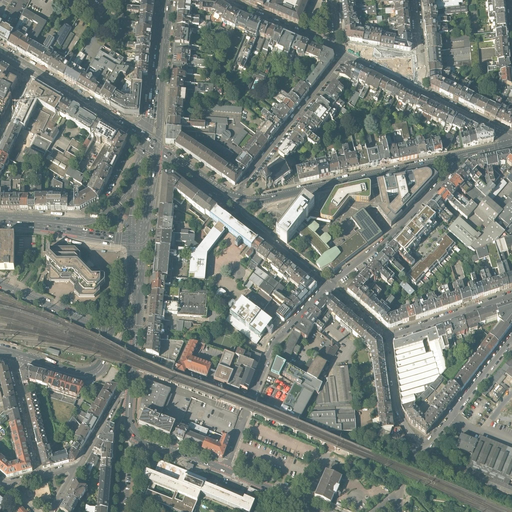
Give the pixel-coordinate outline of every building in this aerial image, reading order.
[(72,3),(67,0),(62,0),(61,3),(77,13),(80,7),(72,3)] [(102,0),(98,7),(104,11),(111,0),(102,0)] [(142,3),(141,9),(153,11),(154,1),(148,0),(130,0),(130,2),(142,3)] [(278,2),(275,1),(275,0),(244,0),(245,0),(245,1),(246,1),(270,12),(279,16),(299,24),(309,0),(299,0),(297,4),(294,11),(283,7),(284,4),(278,1),(278,2)] [(381,0),(374,0),(375,0),(376,6),(376,9),(382,8),(381,0)] [(462,0),(440,0),(434,1),(435,9),(437,8),(443,8),(459,6),(458,3),(462,3),(462,0)] [(489,0),(492,33),(507,32),(506,20),(505,8),(504,0),(489,0)] [(434,1),(423,2),(423,3),(423,6),(423,10),(435,9),(434,1)] [(179,9),(179,13),(187,14),(188,15),(190,15),(190,12),(191,12),(192,9),(190,9),(190,7),(195,8),(195,9),(200,9),(200,12),(213,12),(217,7),(208,6),(207,6),(202,5),(180,3),(179,9)] [(217,7),(213,12),(212,15),(223,22),(223,21),(230,10),(222,5),(219,3),(217,7)] [(376,6),(366,7),(367,15),(376,14),(376,9),(376,6)] [(459,6),(443,8),(443,14),(467,12),(466,6),(459,6)] [(104,11),(98,7),(97,7),(94,12),(93,13),(89,19),(96,23),(104,11)] [(395,15),(397,15),(408,14),(408,10),(408,7),(395,7),(385,8),(385,12),(395,12),(395,15)] [(138,17),(141,17),(153,18),(153,11),(141,9),(128,8),(127,12),(139,13),(138,17)] [(362,8),(343,10),(343,11),(343,17),(354,16),(354,11),(355,11),(356,12),(363,11),(362,8)] [(230,10),(223,21),(234,29),(235,27),(240,15),(239,14),(230,10)] [(25,11),(22,17),(32,23),(33,23),(38,26),(30,40),(32,41),(30,44),(34,46),(35,44),(47,24),(25,11)] [(178,19),(178,20),(189,21),(208,23),(210,23),(210,17),(190,15),(188,15),(187,14),(179,13),(178,19)] [(390,24),(394,23),(409,22),(409,21),(408,14),(397,15),(398,21),(396,21),(396,19),(387,20),(387,24),(390,24)] [(438,15),(424,16),(425,24),(425,25),(439,23),(450,22),(450,18),(444,19),(443,14),(438,15)] [(240,15),(235,27),(246,31),(251,19),(249,19),(240,15)] [(14,33),(14,34),(23,39),(32,23),(22,17),(14,33)] [(124,22),(124,27),(137,28),(152,30),(153,18),(141,17),(140,23),(138,23),(124,22)] [(252,20),(251,19),(246,31),(245,34),(247,35),(245,38),(249,40),(245,50),(244,50),(243,53),(244,54),(242,59),(241,58),(238,65),(244,67),(258,35),(262,24),(252,20)] [(208,23),(189,21),(188,28),(209,30),(209,26),(207,25),(208,23)] [(0,40),(8,45),(14,36),(13,35),(14,34),(14,33),(3,26),(0,23),(0,40)] [(439,23),(425,25),(425,30),(425,31),(448,29),(447,26),(440,27),(439,23)] [(256,49),(254,48),(253,51),(259,53),(265,39),(270,28),(266,26),(262,24),(258,35),(261,36),(256,49)] [(54,44),(57,46),(61,48),(69,33),(71,29),(64,25),(56,40),(54,44)] [(220,26),(210,42),(214,44),(224,29),(220,26)] [(137,41),(138,41),(150,42),(152,30),(137,28),(136,37),(138,37),(137,41)] [(275,30),(270,28),(265,39),(269,40),(268,42),(266,41),(261,53),(267,55),(269,49),(276,30),(275,30)] [(361,28),(345,30),(345,31),(345,38),(346,39),(347,40),(358,42),(362,42),(365,28),(361,28)] [(365,28),(362,42),(364,43),(369,44),(371,30),(368,30),(368,28),(365,28)] [(448,29),(425,31),(425,32),(426,39),(438,38),(437,33),(439,33),(439,34),(448,34),(448,29)] [(278,31),(276,30),(269,49),(272,50),(271,53),(275,55),(276,53),(284,34),(278,31)] [(371,30),(369,44),(378,45),(379,45),(381,34),(381,32),(371,30)] [(492,33),(490,34),(491,37),(484,38),(484,42),(493,41),(507,40),(507,39),(507,32),(492,33)] [(74,35),(69,33),(61,48),(55,57),(55,58),(62,62),(65,57),(63,55),(74,35)] [(176,44),(176,46),(188,46),(189,43),(190,34),(177,33),(176,44)] [(14,36),(8,45),(16,50),(23,39),(14,34),(13,35),(14,36)] [(289,36),(284,34),(276,53),(288,57),(295,38),(289,36)] [(381,34),(379,45),(386,47),(393,48),(395,41),(395,38),(381,34)] [(469,36),(469,35),(447,37),(448,43),(463,42),(464,48),(470,48),(469,44),(469,36)] [(118,40),(110,37),(106,43),(120,47),(121,41),(118,40)] [(438,38),(426,39),(427,45),(427,52),(441,51),(440,37),(438,38)] [(41,65),(54,44),(56,40),(51,38),(44,48),(46,49),(44,51),(37,47),(38,46),(35,44),(34,46),(27,57),(41,65)] [(297,39),(295,38),(288,57),(287,60),(290,61),(294,53),(293,53),(293,51),(297,53),(302,41),(297,39)] [(410,38),(400,38),(400,41),(395,41),(393,48),(401,49),(409,51),(410,50),(411,50),(411,49),(412,48),(410,38)] [(27,57),(34,46),(30,44),(28,42),(26,41),(23,39),(16,50),(27,57)] [(507,40),(493,41),(493,44),(495,44),(497,57),(498,62),(510,61),(510,60),(507,40)] [(137,49),(150,50),(150,42),(138,41),(137,46),(137,49)] [(305,43),(302,41),(297,53),(293,62),(301,65),(303,61),(299,59),(300,55),(303,57),(305,55),(309,44),(305,43)] [(493,41),(484,42),(469,44),(470,48),(470,54),(471,62),(472,71),(474,72),(476,72),(476,65),(498,62),(497,57),(479,59),(478,49),(494,48),(493,44),(493,41)] [(54,44),(41,65),(48,69),(53,60),(49,57),(50,56),(51,56),(52,55),(57,46),(54,44)] [(316,47),(309,44),(305,55),(318,60),(323,50),(316,47)] [(86,92),(95,97),(100,89),(101,87),(99,85),(96,84),(105,69),(110,72),(115,75),(117,71),(121,64),(121,63),(124,59),(103,47),(90,68),(96,72),(92,79),(92,80),(93,81),(86,92)] [(464,48),(441,51),(441,56),(470,54),(470,48),(464,48)] [(136,59),(149,60),(150,50),(137,49),(136,59)] [(323,50),(318,60),(317,63),(320,64),(319,66),(325,70),(334,59),(333,56),(332,54),(324,51),(323,50)] [(441,51),(427,52),(428,59),(429,66),(440,67),(442,67),(442,63),(441,56),(441,51)] [(70,69),(64,79),(77,87),(84,76),(85,74),(82,73),(83,71),(78,67),(85,56),(80,53),(71,66),(70,69)] [(66,61),(65,64),(58,75),(64,79),(70,69),(66,67),(67,66),(68,66),(73,56),(70,54),(66,61)] [(58,75),(65,64),(62,62),(55,58),(53,60),(48,69),(58,75)] [(187,66),(187,63),(206,64),(206,60),(196,60),(174,58),(174,63),(174,65),(187,66)] [(499,69),(488,70),(488,74),(500,73),(511,72),(511,71),(510,61),(498,62),(499,69)] [(442,63),(442,67),(456,68),(461,69),(468,70),(472,71),(471,62),(442,63)] [(476,65),(476,72),(480,73),(485,75),(488,74),(488,70),(499,69),(498,62),(476,65)] [(0,75),(4,78),(9,70),(0,64),(0,75)] [(136,65),(121,64),(117,71),(129,72),(129,74),(135,74),(136,69),(136,65)] [(348,65),(339,76),(345,78),(351,81),(353,76),(358,67),(354,65),(352,64),(350,64),(348,65)] [(147,76),(148,66),(136,65),(136,69),(135,74),(143,75),(147,76)] [(187,66),(174,65),(174,66),(173,73),(184,74),(193,75),(193,71),(187,70),(187,66)] [(319,66),(318,69),(306,85),(311,88),(315,84),(321,75),(325,70),(319,66)] [(440,67),(429,66),(429,71),(430,72),(430,74),(442,74),(450,75),(452,75),(454,71),(443,70),(442,71),(440,71),(440,67)] [(355,78),(352,86),(355,88),(358,82),(364,70),(360,68),(358,67),(353,76),(355,78)] [(96,84),(99,85),(102,80),(104,77),(105,75),(106,75),(107,76),(110,72),(105,69),(96,84)] [(358,82),(365,85),(371,74),(367,72),(364,70),(358,82)] [(107,87),(100,100),(105,103),(110,106),(111,104),(115,96),(116,94),(118,91),(115,90),(114,90),(113,92),(111,91),(110,89),(114,88),(117,82),(118,82),(119,79),(120,77),(122,77),(126,78),(127,77),(129,74),(129,72),(117,71),(115,75),(109,85),(107,87)] [(100,89),(95,97),(100,100),(107,87),(109,85),(115,75),(110,72),(107,76),(103,84),(105,86),(103,90),(100,89)] [(501,81),(500,84),(506,87),(506,86),(511,87),(511,77),(511,72),(500,73),(500,77),(499,77),(499,80),(501,81)] [(173,76),(172,82),(183,83),(184,81),(185,81),(186,76),(184,76),(184,74),(173,73),(173,76)] [(131,84),(132,84),(132,78),(135,78),(135,74),(129,74),(127,77),(126,78),(125,80),(127,82),(131,84)] [(132,78),(132,84),(142,85),(143,75),(135,74),(135,78),(132,78)] [(369,88),(374,90),(371,97),(374,98),(383,80),(374,75),(371,74),(365,85),(362,91),(359,97),(363,99),(369,88)] [(430,82),(442,80),(441,77),(449,78),(450,75),(442,74),(430,74),(430,76),(430,78),(430,82)] [(84,76),(77,87),(86,92),(93,81),(92,80),(92,79),(91,79),(90,79),(84,76)] [(339,76),(334,83),(338,87),(345,78),(339,76)] [(355,78),(353,76),(351,81),(347,89),(353,93),(354,91),(355,88),(352,86),(355,78)] [(446,83),(439,92),(446,95),(448,96),(456,80),(452,78),(448,84),(446,83)] [(17,84),(11,80),(8,85),(5,83),(6,82),(1,79),(0,80),(0,117),(2,118),(12,99),(10,98),(9,97),(11,93),(12,93),(17,84)] [(111,104),(110,106),(125,115),(130,115),(139,116),(140,107),(142,85),(132,84),(131,84),(127,82),(125,80),(118,91),(116,94),(115,96),(111,104)] [(384,80),(383,80),(374,98),(378,100),(381,94),(383,95),(385,93),(390,83),(384,80)] [(442,80),(430,82),(431,86),(431,87),(432,88),(439,92),(446,83),(442,80)] [(456,80),(448,96),(449,97),(453,99),(458,89),(456,88),(459,82),(456,80)] [(183,83),(172,82),(172,85),(171,91),(171,92),(182,93),(182,90),(195,90),(202,90),(201,85),(183,83)] [(467,85),(459,102),(460,102),(463,104),(464,104),(469,94),(466,93),(466,92),(468,91),(472,84),(469,82),(467,85)] [(63,101),(33,83),(13,124),(22,129),(23,130),(26,123),(34,127),(30,133),(36,136),(41,138),(44,133),(47,128),(55,115),(63,101)] [(334,84),(329,90),(339,97),(340,94),(342,95),(343,93),(342,92),(343,90),(338,87),(334,83),(334,84)] [(390,83),(385,93),(388,95),(384,103),(388,105),(397,86),(396,86),(390,83)] [(302,86),(300,84),(291,96),(300,103),(306,95),(309,91),(302,86)] [(458,89),(453,99),(458,101),(459,102),(467,85),(463,84),(461,89),(461,91),(458,89)] [(182,90),(182,93),(186,93),(212,95),(213,93),(222,94),(222,90),(217,90),(217,87),(201,85),(202,90),(195,90),(182,90)] [(397,86),(388,105),(386,107),(390,109),(395,99),(397,100),(403,89),(398,87),(397,86)] [(501,97),(499,101),(502,102),(504,103),(507,98),(510,92),(511,91),(511,88),(511,87),(506,86),(506,87),(504,91),(497,88),(495,93),(501,97)] [(408,92),(403,89),(397,100),(399,103),(396,109),(399,112),(408,92)] [(469,94),(464,104),(468,106),(469,107),(474,97),(477,90),(474,89),(472,93),(472,96),(469,94)] [(326,94),(325,95),(342,108),(344,105),(338,100),(340,98),(339,97),(329,90),(326,94)] [(353,93),(351,97),(348,103),(354,108),(359,97),(362,91),(360,90),(359,93),(354,91),(353,93)] [(170,100),(170,102),(184,103),(185,103),(186,93),(182,93),(171,92),(170,100)] [(409,93),(408,92),(399,112),(398,115),(401,117),(407,104),(410,105),(415,95),(409,93)] [(474,97),(469,107),(475,110),(484,93),(481,92),(478,96),(479,98),(478,100),(474,97)] [(283,93),(280,97),(296,109),(297,107),(300,103),(291,96),(290,95),(288,97),(283,93)] [(488,96),(484,93),(475,110),(476,110),(484,114),(489,104),(484,102),(484,100),(486,100),(488,96)] [(324,96),(320,101),(331,109),(333,107),(344,115),(347,112),(342,108),(325,95),(324,96)] [(416,108),(421,99),(415,96),(415,95),(410,105),(409,107),(412,108),(413,107),(416,108)] [(282,104),(280,107),(291,115),(295,110),(296,109),(280,97),(277,101),(282,104)] [(501,110),(496,120),(500,122),(501,123),(506,113),(510,106),(511,105),(511,98),(509,99),(507,98),(504,103),(501,110)] [(422,114),(428,102),(422,99),(421,99),(416,108),(420,111),(417,116),(420,118),(422,114)] [(489,104),(484,114),(489,117),(491,118),(499,101),(495,99),(493,104),(494,105),(493,106),(489,104)] [(55,115),(47,128),(52,130),(60,117),(59,117),(59,115),(66,119),(73,108),(73,107),(63,101),(55,115)] [(316,106),(330,118),(333,120),(335,118),(334,117),(336,113),(331,109),(320,101),(316,106)] [(499,101),(491,118),(492,118),(496,120),(501,110),(497,109),(498,107),(499,107),(502,102),(499,101)] [(184,103),(170,102),(169,109),(169,111),(184,112),(184,103)] [(422,114),(432,120),(438,108),(433,105),(428,102),(422,114)] [(242,108),(197,104),(196,111),(241,115),(242,108)] [(275,108),(273,111),(286,121),(287,120),(291,115),(280,107),(279,106),(277,108),(275,108)] [(311,112),(309,115),(322,125),(323,126),(330,118),(316,106),(311,112)] [(66,119),(90,134),(98,122),(83,113),(82,113),(73,108),(66,119)] [(432,120),(439,123),(445,111),(439,108),(438,108),(432,120)] [(169,116),(169,121),(183,122),(184,112),(169,111),(169,116)] [(272,115),(270,118),(281,127),(285,122),(286,121),(273,111),(271,114),(272,115)] [(445,111),(439,123),(445,126),(446,124),(451,114),(446,112),(445,111)] [(264,124),(265,125),(276,133),(281,128),(281,127),(270,118),(264,113),(261,117),(266,120),(264,124)] [(506,113),(501,123),(505,125),(508,126),(511,128),(511,127),(511,113),(509,114),(506,113)] [(446,124),(451,127),(456,117),(453,115),(451,114),(446,124)] [(305,120),(304,121),(315,130),(316,131),(318,129),(320,131),(322,128),(321,127),(322,125),(309,115),(305,120)] [(205,124),(226,126),(228,126),(227,120),(197,117),(197,123),(205,124)] [(456,117),(451,127),(457,130),(461,132),(466,121),(457,117),(456,117)] [(183,122),(169,121),(168,127),(168,129),(168,131),(180,132),(181,130),(181,128),(196,129),(197,129),(205,130),(205,128),(205,124),(197,123),(183,122)] [(299,127),(299,128),(312,138),(315,136),(313,133),(315,130),(304,121),(299,127)] [(461,138),(468,136),(467,132),(471,124),(468,123),(466,121),(461,132),(460,134),(461,138)] [(98,122),(90,134),(88,138),(90,139),(92,138),(94,139),(95,137),(96,135),(102,124),(98,122)] [(407,123),(391,126),(392,133),(402,131),(404,140),(407,140),(410,139),(407,123)] [(0,150),(0,155),(8,159),(16,142),(22,129),(13,124),(0,150)] [(119,135),(102,124),(96,135),(95,137),(98,139),(97,141),(100,143),(101,141),(106,144),(111,147),(119,135)] [(226,126),(205,124),(205,128),(210,129),(209,132),(209,135),(215,135),(222,136),(222,134),(223,133),(224,132),(226,132),(226,126)] [(443,131),(448,134),(454,136),(457,130),(451,127),(446,124),(445,126),(443,131)] [(467,132),(468,136),(476,135),(476,132),(478,128),(471,124),(467,132)] [(261,129),(257,136),(268,144),(273,137),(275,135),(276,133),(265,125),(264,126),(261,129)] [(298,129),(293,136),(304,144),(306,141),(317,148),(320,144),(312,138),(299,128),(298,129)] [(8,159),(9,159),(13,150),(23,130),(22,129),(8,159)] [(483,130),(481,129),(479,134),(476,135),(478,145),(483,143),(490,142),(493,141),(494,139),(494,136),(489,133),(483,130)] [(44,133),(41,138),(52,143),(58,132),(54,130),(50,137),(44,133)] [(248,134),(242,130),(233,143),(238,147),(248,134)] [(180,132),(168,131),(167,144),(174,145),(176,145),(181,137),(182,136),(187,136),(188,132),(180,132)] [(227,132),(226,132),(224,132),(223,133),(222,134),(222,136),(222,138),(222,139),(223,140),(225,141),(226,141),(228,141),(229,140),(230,139),(231,138),(231,136),(231,135),(230,133),(229,132),(227,132)] [(202,140),(215,141),(215,135),(209,135),(196,133),(195,140),(202,140)] [(454,136),(448,134),(444,143),(441,148),(442,152),(444,152),(447,151),(454,136)] [(127,140),(119,135),(111,147),(107,155),(108,156),(118,160),(127,140)] [(478,145),(476,135),(468,136),(470,146),(471,146),(478,145)] [(41,138),(36,136),(31,146),(38,150),(46,154),(46,153),(52,143),(41,138)] [(244,152),(243,154),(244,156),(253,163),(260,154),(262,152),(266,146),(268,144),(257,136),(255,137),(255,139),(244,152)] [(292,136),(287,144),(295,150),(304,157),(308,151),(302,147),(304,144),(293,136),(292,136)] [(468,136),(461,138),(463,148),(464,148),(470,146),(468,136)] [(225,167),(181,137),(176,145),(175,147),(184,152),(199,163),(214,173),(221,177),(222,178),(228,169),(227,168),(225,167)] [(380,166),(377,153),(370,154),(369,148),(372,147),(370,137),(364,138),(366,151),(370,168),(372,168),(378,167),(380,166)] [(436,154),(442,152),(441,148),(444,143),(440,141),(440,140),(436,140),(436,138),(431,139),(432,142),(434,154),(436,154)] [(83,146),(73,140),(70,146),(80,152),(80,151),(83,146)] [(233,154),(215,141),(202,140),(230,159),(233,154)] [(399,162),(396,148),(387,150),(385,140),(379,141),(381,151),(377,152),(377,153),(380,166),(389,164),(399,162)] [(91,143),(87,141),(83,146),(80,151),(85,153),(91,143)] [(417,144),(415,144),(417,158),(419,158),(427,156),(424,142),(423,142),(419,142),(418,141),(416,141),(417,144)] [(429,141),(424,142),(427,156),(433,154),(434,154),(432,142),(429,142),(429,141)] [(111,147),(106,144),(89,172),(93,174),(94,175),(99,166),(103,161),(105,158),(107,155),(111,147)] [(287,144),(278,154),(285,159),(287,161),(288,159),(290,162),(292,161),(290,157),(295,150),(287,144)] [(409,145),(406,146),(396,148),(399,162),(413,159),(417,158),(415,144),(409,145)] [(347,147),(343,148),(344,153),(348,173),(350,173),(359,171),(356,157),(352,158),(351,156),(349,156),(347,147)] [(358,152),(355,152),(356,157),(359,171),(360,170),(370,168),(366,151),(361,152),(361,149),(358,150),(358,152)] [(19,154),(13,150),(9,159),(9,160),(14,163),(19,154)] [(26,151),(23,157),(37,165),(38,166),(39,164),(42,159),(26,151)] [(42,159),(39,164),(64,179),(65,176),(70,169),(76,158),(66,152),(63,157),(53,151),(50,156),(46,153),(46,154),(44,156),(42,159)] [(344,153),(336,154),(340,175),(341,174),(348,173),(344,153)] [(509,159),(500,170),(503,173),(506,170),(508,171),(511,166),(511,153),(508,154),(509,159)] [(336,154),(329,156),(330,162),(333,161),(333,165),(330,165),(330,164),(328,164),(330,177),(338,175),(340,175),(336,154)] [(499,156),(496,156),(498,167),(498,168),(500,170),(509,159),(508,154),(506,154),(502,155),(499,156)] [(9,159),(8,159),(0,155),(0,166),(4,169),(5,166),(7,167),(9,163),(8,162),(9,160),(9,159)] [(315,161),(314,155),(309,160),(310,168),(302,169),(297,170),(300,183),(319,179),(315,161)] [(112,172),(118,160),(108,156),(107,159),(105,162),(103,161),(99,166),(102,168),(112,172)] [(239,160),(236,163),(239,166),(247,171),(248,170),(253,163),(244,156),(240,161),(239,160)] [(494,157),(486,158),(485,159),(490,183),(494,182),(493,176),(491,168),(494,168),(496,167),(498,167),(496,156),(494,157)] [(326,159),(315,161),(319,179),(321,179),(330,177),(328,164),(326,159)] [(474,161),(469,162),(477,169),(480,169),(481,170),(484,170),(484,172),(485,172),(486,176),(485,177),(487,187),(490,183),(485,159),(481,160),(477,161),(474,161)] [(273,188),(274,189),(275,189),(274,187),(279,184),(280,185),(279,184),(284,180),(285,182),(285,181),(284,180),(289,176),(290,178),(291,177),(290,176),(292,174),(291,173),(292,172),(290,171),(291,168),(292,168),(292,167),(296,165),(293,161),(289,163),(288,165),(285,164),(284,162),(284,163),(283,161),(280,163),(279,162),(278,162),(279,164),(275,167),(274,166),(273,166),(274,167),(270,171),(269,169),(268,170),(269,171),(265,175),(264,173),(263,174),(264,175),(263,176),(264,176),(263,176),(262,176),(262,177),(261,177),(261,178),(261,179),(261,180),(262,181),(262,182),(266,188),(267,188),(269,191),(273,188)] [(234,162),(230,168),(235,172),(239,166),(236,163),(234,162)] [(477,169),(469,162),(466,166),(464,168),(478,181),(479,181),(482,178),(475,172),(477,169)] [(4,169),(0,166),(0,175),(2,172),(5,173),(10,173),(10,172),(4,169)] [(247,171),(239,166),(235,172),(230,168),(228,169),(222,178),(228,183),(235,188),(241,179),(247,171)] [(105,187),(112,172),(102,168),(97,177),(96,176),(93,181),(105,187)] [(478,181),(464,168),(463,169),(461,171),(460,173),(466,179),(467,180),(469,178),(476,184),(478,181)] [(500,175),(494,170),(494,168),(491,168),(493,176),(494,182),(500,175)] [(85,177),(70,169),(65,176),(71,179),(80,184),(83,180),(85,177)] [(390,228),(408,209),(438,177),(436,175),(433,173),(430,172),(426,171),(412,175),(404,176),(400,177),(394,179),(383,181),(377,182),(378,187),(378,190),(382,207),(378,211),(390,228)] [(21,177),(10,172),(10,173),(10,180),(21,180),(21,177)] [(466,179),(460,173),(458,174),(456,177),(455,178),(469,191),(472,188),(465,181),(466,179)] [(192,205),(200,196),(175,177),(171,176),(163,175),(160,208),(172,209),(173,200),(175,200),(181,205),(185,200),(192,205)] [(47,210),(48,196),(48,195),(44,195),(44,194),(41,194),(42,176),(36,176),(36,184),(36,198),(35,210),(47,210)] [(63,180),(63,185),(62,190),(65,191),(66,191),(71,191),(75,191),(75,188),(68,187),(68,184),(71,179),(65,176),(64,179),(63,180)] [(469,191),(455,178),(453,180),(448,185),(455,193),(458,190),(458,191),(459,190),(461,191),(462,191),(465,195),(466,194),(469,191)] [(495,188),(487,197),(491,201),(507,183),(503,179),(495,188)] [(61,210),(62,190),(63,185),(53,180),(53,197),(48,196),(47,210),(52,210),(54,210),(61,210)] [(105,187),(93,181),(91,187),(90,186),(83,180),(80,184),(90,192),(98,201),(105,187)] [(481,193),(486,188),(479,181),(478,181),(476,184),(474,186),(481,193)] [(10,183),(1,182),(1,191),(1,198),(2,198),(2,195),(5,195),(5,188),(10,188),(10,183)] [(25,183),(20,183),(20,185),(20,198),(20,210),(28,210),(28,198),(23,198),(24,197),(25,197),(25,183)] [(493,186),(490,183),(487,187),(486,188),(481,193),(487,197),(495,188),(493,186)] [(368,185),(367,185),(336,192),(335,192),(334,193),(320,218),(320,220),(321,221),(327,222),(329,223),(331,224),(333,223),(334,222),(349,203),(350,202),(351,202),(368,204),(369,203),(370,202),(370,201),(370,193),(370,189),(370,187),(370,186),(368,185)] [(455,193),(448,185),(443,191),(442,191),(461,207),(465,211),(470,205),(464,201),(463,202),(456,195),(455,196),(454,195),(455,193)] [(477,208),(487,197),(481,193),(474,186),(472,188),(469,191),(466,194),(474,200),(471,203),(477,208)] [(98,201),(90,192),(78,199),(79,191),(75,191),(74,211),(80,211),(98,201)] [(461,207),(442,191),(441,193),(436,198),(444,205),(447,202),(448,203),(449,203),(458,211),(461,207)] [(511,191),(499,208),(502,211),(511,199),(511,191)] [(204,199),(200,196),(192,205),(205,215),(205,214),(210,218),(216,209),(214,207),(207,201),(204,199)] [(10,198),(10,210),(20,210),(20,198),(19,198),(17,198),(17,197),(14,197),(14,198),(10,198)] [(491,201),(487,197),(477,208),(493,222),(502,211),(499,208),(491,201)] [(2,198),(1,198),(1,210),(10,210),(10,198),(2,198)] [(444,205),(436,198),(431,203),(431,204),(450,221),(453,218),(446,212),(447,212),(444,209),(444,208),(443,207),(444,205)] [(511,199),(502,211),(493,222),(511,237),(511,199)] [(173,200),(172,209),(174,209),(174,210),(191,218),(192,220),(201,228),(205,224),(199,219),(199,218),(189,209),(192,205),(185,200),(181,205),(175,200),(173,200)] [(314,209),(303,201),(292,215),(276,235),(281,239),(280,240),(287,245),(296,234),(301,227),(304,224),(305,223),(306,221),(308,219),(307,218),(314,209)] [(511,237),(493,222),(477,208),(471,203),(470,205),(465,211),(461,207),(458,211),(467,219),(473,213),(485,223),(483,225),(487,229),(480,237),(468,251),(471,254),(476,252),(498,242),(511,237)] [(450,221),(431,204),(429,205),(425,210),(434,217),(435,215),(436,216),(438,217),(440,219),(441,219),(447,224),(450,221)] [(172,209),(160,208),(159,219),(159,220),(172,222),(174,210),(174,209),(172,209)] [(214,223),(217,226),(225,216),(216,209),(210,218),(215,222),(214,223)] [(425,210),(393,245),(408,258),(412,254),(409,251),(413,247),(415,249),(420,243),(418,242),(424,235),(426,237),(431,231),(429,230),(432,227),(433,228),(437,224),(433,221),(435,218),(434,217),(425,210)] [(383,227),(370,211),(368,213),(369,214),(380,228),(380,229),(383,227)] [(358,235),(368,247),(382,236),(365,215),(362,212),(351,221),(360,234),(358,235)] [(225,216),(217,226),(212,232),(206,227),(203,231),(208,238),(200,248),(197,251),(187,250),(180,249),(170,248),(156,247),(155,260),(153,277),(170,279),(171,269),(172,259),(178,259),(178,252),(191,253),(189,280),(204,282),(207,255),(223,236),(225,233),(223,232),(225,230),(232,236),(248,248),(251,251),(258,242),(255,240),(234,223),(225,216)] [(458,218),(446,232),(468,251),(480,237),(458,218)] [(172,222),(159,220),(158,222),(157,233),(172,234),(173,224),(173,222),(172,222)] [(324,258),(329,255),(328,253),(329,252),(326,248),(330,244),(330,242),(326,238),(324,238),(320,241),(314,236),(318,232),(318,230),(314,226),(312,226),(308,230),(304,227),(303,228),(301,227),(296,234),(306,243),(314,251),(322,260),(324,258)] [(172,234),(157,233),(157,234),(156,244),(156,247),(170,248),(172,234)] [(194,237),(172,234),(170,248),(180,249),(180,246),(175,246),(175,242),(186,243),(186,244),(185,245),(185,247),(186,248),(187,248),(187,247),(187,250),(197,251),(200,248),(194,243),(195,236),(194,236),(194,237)] [(368,247),(358,235),(336,253),(335,252),(329,255),(324,258),(322,260),(316,267),(317,269),(321,273),(329,269),(333,274),(347,263),(364,250),(368,247)] [(445,235),(441,240),(451,250),(455,245),(445,235)] [(15,236),(0,236),(0,269),(15,270),(15,236)] [(447,254),(451,250),(441,240),(436,245),(438,247),(447,254)] [(504,241),(495,245),(501,264),(506,263),(503,253),(508,252),(507,250),(504,241)] [(261,245),(258,242),(251,251),(246,258),(248,260),(253,254),(253,253),(254,252),(257,255),(263,246),(261,245)] [(387,251),(394,258),(398,255),(411,267),(414,263),(408,258),(393,245),(387,250),(387,251)] [(497,268),(502,267),(501,264),(495,245),(486,249),(488,257),(492,270),(497,268)] [(268,249),(263,246),(257,255),(256,256),(262,261),(269,250),(268,249)] [(447,254),(438,247),(434,251),(443,260),(448,255),(447,254)] [(477,252),(477,255),(479,260),(488,257),(486,249),(477,252)] [(49,250),(47,251),(47,272),(49,274),(49,281),(51,283),(70,282),(74,288),(75,294),(80,298),(96,298),(100,292),(100,288),(105,283),(104,278),(100,273),(89,272),(84,267),(80,263),(80,255),(76,250),(52,250),(49,250)] [(273,254),(269,250),(262,261),(266,263),(266,262),(273,254)] [(389,265),(401,276),(404,272),(394,263),(394,264),(392,262),(394,258),(387,251),(385,252),(381,257),(389,265)] [(434,251),(430,256),(438,264),(439,265),(443,260),(434,251)] [(277,257),(273,254),(266,262),(270,265),(268,268),(266,267),(264,270),(268,272),(271,269),(279,258),(277,257)] [(438,264),(430,256),(429,255),(425,259),(434,268),(438,264)] [(477,255),(471,257),(477,275),(480,274),(483,273),(479,260),(477,255)] [(256,269),(262,261),(256,256),(246,268),(253,274),(256,269)] [(373,265),(391,282),(394,278),(386,271),(383,271),(384,269),(385,269),(386,269),(387,268),(386,267),(389,265),(381,257),(374,264),(373,265)] [(471,257),(465,259),(471,276),(474,275),(474,277),(477,276),(477,275),(471,257)] [(284,262),(279,258),(271,269),(278,275),(286,264),(284,262)] [(425,259),(420,264),(428,272),(430,273),(434,268),(425,259)] [(465,259),(459,261),(460,264),(464,275),(466,280),(469,279),(471,278),(471,276),(465,259)] [(450,264),(454,278),(459,276),(464,275),(460,264),(456,265),(455,262),(450,264)] [(428,272),(420,264),(419,263),(415,267),(424,276),(428,272)] [(509,274),(506,263),(501,264),(502,267),(509,288),(511,288),(511,287),(511,275),(508,277),(508,276),(509,275),(509,274)] [(290,267),(286,264),(278,275),(277,277),(282,280),(291,268),(290,267)] [(366,273),(365,274),(373,281),(374,283),(379,278),(391,288),(394,284),(391,282),(373,265),(366,273)] [(424,276),(415,267),(411,272),(420,281),(424,276)] [(501,279),(496,281),(499,291),(507,289),(509,288),(502,267),(497,268),(501,279)] [(293,270),(291,268),(282,280),(278,285),(284,290),(290,282),(297,273),(293,270)] [(278,285),(256,269),(253,274),(248,282),(259,290),(269,297),(273,292),(278,285)] [(487,271),(483,273),(489,294),(491,294),(499,291),(496,281),(491,282),(487,271)] [(416,285),(420,281),(411,272),(406,277),(416,285)] [(303,277),(297,273),(290,282),(299,290),(300,288),(306,280),(303,277)] [(483,273),(480,274),(483,285),(480,286),(483,296),(488,295),(489,294),(483,273)] [(360,280),(359,281),(366,287),(369,284),(370,284),(373,281),(365,274),(360,280)] [(471,278),(473,285),(478,298),(483,296),(480,286),(477,287),(474,277),(474,275),(471,276),(471,278)] [(170,279),(153,277),(153,279),(153,285),(166,286),(173,287),(173,281),(175,282),(175,279),(170,279)] [(402,285),(394,278),(391,282),(394,284),(399,288),(400,287),(402,285)] [(311,284),(306,280),(300,288),(309,296),(311,293),(316,288),(311,284)] [(358,282),(347,293),(354,299),(355,300),(361,293),(359,291),(361,289),(363,290),(366,287),(359,281),(358,282)] [(456,284),(462,303),(463,302),(472,300),(469,290),(464,292),(463,290),(464,290),(461,282),(456,284)] [(410,296),(414,293),(403,283),(400,287),(410,296)] [(455,295),(453,296),(455,305),(461,303),(462,303),(456,284),(452,285),(455,295)] [(152,293),(164,294),(164,289),(166,289),(166,286),(153,285),(152,293)] [(278,285),(273,292),(275,294),(279,297),(284,290),(278,285)] [(468,286),(469,290),(472,300),(476,298),(478,298),(473,285),(468,286)] [(443,288),(449,307),(450,307),(455,305),(453,296),(450,297),(447,287),(443,288)] [(306,299),(309,296),(300,288),(299,290),(298,291),(299,292),(292,299),(299,305),(306,299)] [(438,297),(439,300),(442,309),(447,307),(449,307),(443,288),(439,289),(441,296),(438,297)] [(192,291),(169,289),(168,289),(168,290),(166,289),(164,289),(164,294),(163,296),(168,297),(168,298),(178,299),(178,305),(167,304),(163,304),(162,307),(163,307),(162,313),(165,313),(177,315),(177,316),(206,319),(207,311),(206,311),(207,294),(192,292),(192,291)] [(367,295),(360,303),(365,308),(378,292),(375,289),(371,295),(369,296),(367,295)] [(221,290),(218,290),(215,294),(216,298),(220,301),(223,300),(226,296),(226,293),(221,290)] [(269,297),(259,290),(255,295),(249,290),(241,300),(256,312),(260,315),(272,300),(269,297)] [(367,295),(367,294),(365,292),(365,293),(362,291),(361,293),(355,300),(360,303),(367,295)] [(378,292),(365,308),(371,312),(377,304),(378,304),(375,302),(376,300),(381,294),(378,292)] [(284,304),(285,305),(286,303),(283,300),(279,297),(275,294),(273,297),(278,301),(283,305),(284,304)] [(434,294),(430,295),(436,311),(437,311),(442,309),(439,300),(436,301),(434,294)] [(429,303),(426,304),(429,313),(434,312),(436,311),(430,295),(427,296),(429,303)] [(297,308),(299,305),(292,299),(290,302),(285,298),(283,300),(286,303),(295,310),(297,308)] [(319,304),(313,310),(319,315),(322,312),(322,313),(326,309),(327,309),(327,310),(334,302),(329,298),(327,298),(324,298),(319,304)] [(385,306),(376,317),(383,321),(389,314),(390,313),(386,310),(387,308),(388,308),(394,301),(391,298),(385,306)] [(421,299),(417,300),(422,315),(423,315),(429,313),(426,304),(423,305),(421,299)] [(230,315),(225,321),(256,344),(261,338),(272,324),(260,315),(256,312),(241,300),(234,309),(230,315)] [(413,308),(415,318),(417,317),(421,316),(422,315),(417,300),(414,301),(416,307),(413,308)] [(328,321),(332,316),(339,306),(335,303),(334,302),(327,310),(330,312),(325,319),(328,321)] [(294,311),(295,310),(286,303),(285,305),(282,308),(290,315),(294,311)] [(377,304),(371,312),(376,317),(385,306),(381,303),(380,305),(380,306),(379,306),(377,304)] [(511,303),(491,310),(477,314),(480,324),(497,319),(498,321),(500,323),(489,336),(498,343),(509,329),(511,325),(511,303)] [(162,313),(163,307),(162,307),(150,305),(150,308),(149,317),(149,319),(161,320),(164,320),(164,318),(165,313),(162,313)] [(390,313),(392,315),(399,313),(397,308),(396,305),(390,313)] [(397,308),(399,313),(402,322),(408,320),(409,320),(405,308),(403,309),(401,305),(397,308)] [(344,310),(339,306),(332,316),(348,328),(356,319),(352,316),(344,310)] [(409,307),(405,308),(409,320),(410,319),(414,318),(415,318),(413,308),(410,309),(409,307)] [(286,319),(290,315),(282,308),(278,314),(276,312),(275,314),(277,316),(284,321),(286,319)] [(310,314),(308,315),(316,321),(318,319),(321,316),(319,315),(313,310),(312,311),(310,314)] [(391,315),(391,316),(389,314),(383,321),(389,326),(394,324),(402,322),(399,313),(392,315),(391,315)] [(468,317),(463,318),(466,329),(469,328),(471,334),(475,333),(474,329),(477,328),(477,326),(480,324),(477,314),(468,317)] [(308,316),(303,320),(312,327),(314,324),(321,330),(324,327),(316,321),(308,315),(308,316)] [(457,320),(461,333),(464,332),(467,331),(466,329),(463,318),(461,319),(457,320)] [(161,320),(149,319),(149,322),(148,329),(163,330),(163,327),(160,327),(161,320)] [(324,319),(321,322),(318,319),(316,321),(324,327),(328,321),(325,319),(324,319)] [(369,330),(356,319),(348,328),(362,339),(369,330)] [(278,359),(286,364),(290,355),(294,358),(299,350),(298,349),(300,347),(297,345),(296,347),(295,346),(301,335),(307,338),(313,328),(312,327),(303,320),(298,326),(293,331),(278,359)] [(451,322),(449,323),(453,335),(456,334),(457,334),(461,333),(457,320),(451,322)] [(191,323),(177,322),(176,331),(182,332),(183,327),(191,328),(191,323)] [(448,323),(442,325),(447,338),(451,337),(451,336),(453,335),(449,323),(448,323)] [(440,326),(436,327),(439,337),(442,336),(445,346),(449,345),(447,338),(442,325),(440,326)] [(441,373),(448,365),(439,337),(436,327),(424,331),(393,340),(398,375),(402,403),(405,410),(412,403),(419,396),(441,373)] [(163,330),(148,329),(148,334),(147,339),(160,340),(168,341),(168,338),(160,337),(160,335),(162,335),(162,336),(164,336),(164,334),(163,334),(163,330)] [(369,330),(362,339),(366,342),(365,342),(370,346),(371,346),(382,340),(379,337),(375,334),(373,333),(369,330)] [(452,382),(461,389),(479,366),(498,343),(489,336),(485,341),(480,347),(481,349),(478,353),(472,360),(468,365),(463,371),(462,370),(457,377),(452,382)] [(160,340),(147,339),(147,341),(146,353),(159,357),(160,340)] [(328,345),(335,350),(338,346),(329,339),(326,344),(328,345)] [(160,340),(159,357),(175,363),(184,342),(168,341),(160,340)] [(382,340),(371,346),(371,350),(372,356),(373,361),(384,359),(383,349),(382,340)] [(197,344),(184,342),(175,363),(172,369),(184,373),(186,370),(190,372),(207,378),(209,372),(210,371),(212,366),(191,358),(197,344)] [(328,345),(321,356),(330,360),(330,358),(335,350),(328,345)] [(251,355),(238,350),(235,356),(240,358),(249,361),(251,355)] [(252,351),(251,355),(249,361),(257,365),(261,355),(252,351)] [(232,355),(225,352),(216,373),(210,371),(209,372),(216,375),(214,380),(228,386),(240,358),(235,356),(232,355)] [(310,356),(302,372),(323,383),(324,381),(329,365),(316,358),(318,355),(314,353),(311,357),(310,356)] [(254,373),(257,365),(249,361),(240,358),(228,386),(230,386),(238,390),(239,387),(242,381),(238,380),(242,371),(242,370),(243,367),(248,368),(247,370),(254,373)] [(511,358),(509,359),(470,405),(471,407),(481,394),(487,399),(491,394),(488,392),(505,373),(511,378),(511,358)] [(284,378),(285,375),(296,381),(314,390),(319,393),(323,383),(302,372),(300,371),(289,365),(286,364),(278,359),(276,363),(276,364),(274,367),(272,371),(276,373),(284,378)] [(384,359),(373,361),(373,366),(373,371),(374,370),(374,375),(386,374),(385,365),(384,359)] [(289,365),(300,371),(303,366),(292,360),(289,365)] [(0,374),(3,386),(12,384),(8,369),(6,369),(5,369),(4,364),(0,363),(0,374)] [(334,366),(332,371),(333,376),(334,377),(326,378),(327,383),(323,383),(319,393),(313,407),(334,406),(334,410),(353,409),(347,365),(334,366)] [(23,369),(20,371),(23,384),(28,383),(28,381),(31,381),(36,383),(40,372),(25,367),(23,369)] [(247,390),(254,373),(247,370),(242,381),(239,387),(241,388),(247,390)] [(45,373),(40,372),(36,383),(47,386),(51,375),(45,373)] [(441,373),(419,396),(423,400),(434,388),(435,389),(441,380),(441,379),(444,376),(441,373)] [(386,374),(374,375),(375,379),(375,384),(376,384),(376,390),(388,388),(387,381),(386,374)] [(59,378),(51,375),(47,386),(46,389),(77,399),(86,385),(76,383),(59,378)] [(149,412),(157,416),(160,417),(161,414),(163,409),(165,404),(168,397),(171,390),(145,380),(143,385),(141,409),(148,412),(149,412)] [(35,396),(31,381),(28,381),(28,383),(23,384),(25,393),(30,392),(31,397),(35,396)] [(287,397),(280,411),(299,419),(314,390),(296,381),(295,384),(294,383),(293,384),(287,397)] [(451,381),(441,394),(451,402),(455,396),(461,389),(452,382),(451,381)] [(13,388),(12,384),(3,386),(6,402),(16,400),(13,388)] [(107,385),(103,392),(112,397),(113,395),(118,386),(107,385)] [(500,398),(506,389),(503,386),(496,396),(500,398)] [(388,388),(376,390),(377,394),(377,399),(378,399),(378,403),(390,403),(389,395),(388,388)] [(99,399),(108,404),(110,400),(112,397),(103,392),(99,399)] [(432,407),(441,414),(446,408),(451,402),(441,394),(431,406),(432,407)] [(29,406),(31,415),(39,413),(35,396),(31,397),(27,398),(29,406)] [(96,405),(94,407),(103,412),(105,408),(108,404),(99,399),(98,401),(96,400),(93,404),(96,405)] [(6,402),(4,403),(5,410),(3,411),(4,416),(9,414),(18,412),(16,402),(16,400),(6,402)] [(379,416),(392,414),(391,408),(390,403),(378,403),(377,403),(379,416)] [(433,424),(441,414),(432,407),(424,416),(418,411),(419,409),(412,403),(405,410),(411,421),(426,432),(433,424)] [(89,412),(88,414),(99,420),(99,419),(103,412),(94,407),(92,406),(91,409),(92,409),(91,413),(89,412)] [(313,407),(306,422),(329,432),(331,430),(336,429),(336,430),(356,429),(355,409),(353,409),(334,410),(334,406),(313,407)] [(84,428),(87,429),(92,432),(95,427),(99,420),(88,414),(80,410),(77,414),(84,417),(85,416),(86,417),(82,424),(85,426),(84,428)] [(139,424),(170,437),(175,425),(161,419),(161,418),(157,416),(149,412),(148,412),(148,413),(144,411),(142,417),(139,424)] [(9,414),(11,425),(21,423),(19,413),(18,412),(9,414)] [(43,430),(39,413),(31,415),(33,424),(35,432),(43,430)] [(392,414),(379,416),(380,428),(392,426),(393,426),(393,420),(392,414)] [(368,429),(380,428),(379,416),(373,417),(373,419),(367,420),(368,429)] [(22,475),(33,472),(30,460),(27,448),(24,435),(21,423),(11,425),(14,439),(13,439),(13,442),(15,441),(18,454),(16,454),(17,457),(19,456),(20,463),(18,464),(19,467),(21,467),(22,475)] [(188,428),(187,432),(188,433),(189,432),(190,432),(192,429),(200,433),(199,434),(205,437),(208,430),(190,423),(188,428)] [(180,424),(179,427),(177,426),(175,425),(170,437),(172,437),(179,440),(183,442),(187,432),(188,428),(185,427),(185,428),(183,427),(183,426),(180,424)] [(108,437),(114,438),(115,430),(115,427),(109,425),(108,426),(103,434),(108,437)] [(400,425),(393,426),(392,426),(401,440),(402,438),(405,442),(407,440),(400,425)] [(388,438),(392,426),(380,428),(377,438),(387,443),(389,439),(388,438)] [(73,428),(71,432),(78,436),(77,438),(86,443),(89,438),(92,432),(87,429),(86,431),(83,429),(82,431),(84,433),(83,435),(79,432),(73,428)] [(47,448),(43,430),(35,432),(37,440),(39,450),(47,448)] [(75,440),(75,445),(82,449),(85,444),(86,443),(77,438),(78,436),(71,432),(68,435),(70,437),(72,435),(75,440)] [(188,433),(187,432),(183,442),(189,444),(223,458),(227,448),(220,445),(210,441),(209,441),(206,440),(188,433)] [(466,468),(437,456),(434,463),(511,495),(511,486),(508,485),(510,480),(511,480),(511,448),(479,435),(477,440),(461,433),(455,447),(472,454),(466,468)] [(100,440),(99,441),(104,444),(106,445),(113,446),(114,438),(108,437),(103,434),(100,440)] [(220,445),(227,448),(229,441),(230,440),(223,437),(223,438),(220,445)] [(399,443),(389,439),(387,443),(397,447),(399,443)] [(95,449),(99,451),(100,452),(104,444),(99,441),(96,447),(95,449)] [(69,449),(65,451),(67,454),(69,462),(71,462),(75,461),(79,454),(72,450),(69,445),(68,443),(66,446),(69,449)] [(75,445),(69,445),(72,450),(79,454),(80,453),(82,449),(75,445)] [(113,446),(106,445),(104,453),(102,453),(102,456),(102,461),(104,461),(112,461),(113,452),(113,446)] [(47,448),(39,450),(41,459),(43,469),(55,466),(53,457),(51,447),(47,448)] [(67,454),(53,457),(55,466),(61,464),(69,462),(67,454)] [(83,470),(89,474),(98,459),(96,457),(92,455),(88,461),(83,470)] [(0,457),(0,470),(0,471),(8,478),(16,476),(22,475),(21,467),(19,467),(18,464),(10,466),(0,457)] [(112,461),(104,461),(102,470),(111,470),(112,465),(112,461)] [(144,497),(179,511),(192,511),(201,493),(244,511),(250,511),(254,503),(254,502),(259,492),(249,488),(243,501),(204,485),(206,480),(191,474),(188,472),(185,471),(160,461),(154,474),(146,470),(142,478),(151,482),(156,484),(175,492),(172,500),(153,492),(147,490),(144,497)] [(188,464),(185,471),(191,474),(194,466),(188,464)] [(110,485),(111,470),(102,470),(101,470),(98,508),(109,510),(109,505),(110,485)] [(315,497),(330,503),(334,494),(336,495),(336,494),(339,488),(337,487),(341,478),(326,471),(321,483),(315,497)] [(73,489),(69,496),(78,501),(80,498),(81,499),(85,491),(84,490),(86,487),(77,482),(73,489)] [(151,482),(147,490),(153,492),(156,484),(151,482)] [(64,503),(60,510),(62,511),(71,511),(72,511),(78,501),(69,496),(64,503)]
